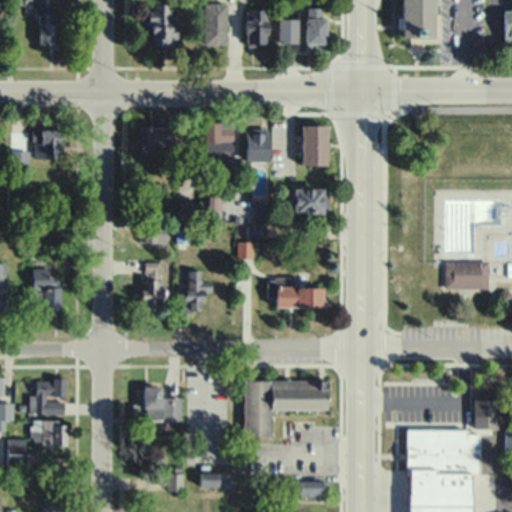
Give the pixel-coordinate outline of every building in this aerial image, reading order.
[(400,0),(400,37),(432,37),(432,0),(400,0)] [(204,4),(204,45),(226,45),(226,4),(204,4)] [(151,5),(151,43),(178,43),(178,5),(151,5)] [(306,8),(305,45),(326,45),(326,19),(321,19),(321,8),(306,8)] [(55,47),(55,11),(37,11),(37,47),(55,47)] [(245,11),(245,42),(265,42),(265,11),(245,11)] [(511,12),(503,12),(502,39),(511,39),(511,12)] [(281,21),(280,43),(296,43),(297,21),(281,21)] [(202,123),(203,150),(213,150),(213,157),(223,157),(223,151),(233,151),(233,122),(202,123)] [(303,126),(302,164),(328,164),(328,126),(303,126)] [(139,127),(139,156),(174,156),(175,127),(139,127)] [(245,128),(244,162),(270,162),(270,128),(245,128)] [(30,130),(30,159),(55,159),(55,145),(61,145),(60,130),(30,130)] [(9,151),(10,167),(24,167),(24,151),(9,151)] [(295,190),(295,214),(328,215),(329,190),(295,190)] [(202,197),(202,219),(220,219),(221,197),(202,197)] [(176,203),(176,220),(194,220),(194,203),(176,203)] [(254,205),(254,223),(271,224),(272,206),(254,205)] [(247,225),(246,238),(264,238),(264,225),(247,225)] [(175,230),(174,245),(191,245),(191,230),(175,230)] [(136,232),(136,243),(146,243),(146,246),(164,246),(164,231),(136,232)] [(237,243),(237,258),(252,258),(252,243),(237,243)] [(488,258),(443,257),(443,262),(443,285),(487,286),(487,275),(488,258)] [(144,263),(144,273),(148,273),(148,279),(145,279),(145,288),(140,288),(140,300),(146,299),(146,310),(160,310),(160,293),(162,292),(162,263),(144,263)] [(48,267),(31,267),(31,291),(40,291),(40,308),(59,308),(59,275),(48,275),(48,267)] [(188,271),(188,286),(183,286),(182,304),(186,304),(186,311),(200,311),(200,301),(203,301),(203,292),(210,292),(210,282),(200,282),(200,271),(188,271)] [(277,286),(276,308),(322,309),(323,288),(277,286)] [(11,401),(0,401),(0,393),(1,393),(1,375),(0,375),(0,428),(4,429),(4,419),(11,419),(11,401)] [(27,411),(62,413),(62,400),(46,399),(46,394),(63,395),(64,378),(33,377),(33,393),(27,393),(27,411)] [(324,379),(241,378),(241,436),(269,436),(269,407),(324,408),(324,379)] [(143,388),(143,403),(130,403),(130,422),(177,422),(177,398),(161,398),(161,388),(143,388)] [(471,398),(471,427),(495,427),(495,398),(471,398)] [(64,418),(36,418),(36,443),(64,443),(64,418)] [(478,431),(465,431),(465,428),(405,428),(405,473),(409,473),(409,511),(471,511),(471,473),(478,473),(478,431)] [(24,437),(5,437),(5,465),(24,465),(24,437)] [(165,474),(165,492),(181,493),(181,475),(165,474)] [(200,474),(200,486),(218,487),(218,474),(200,474)] [(268,475),(268,487),(285,487),(286,475),(268,475)] [(296,480),(295,498),(300,498),(300,501),(324,502),(325,482),(296,480)]
